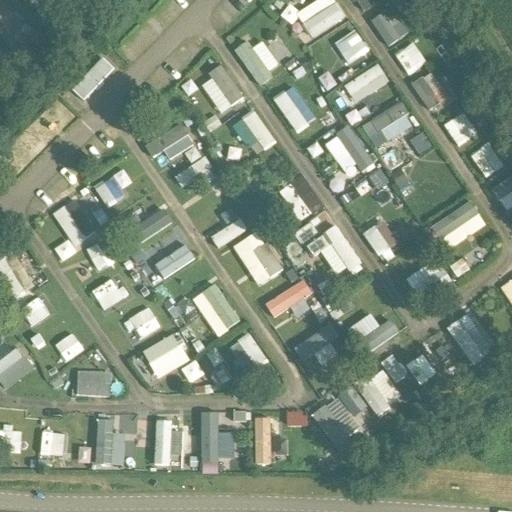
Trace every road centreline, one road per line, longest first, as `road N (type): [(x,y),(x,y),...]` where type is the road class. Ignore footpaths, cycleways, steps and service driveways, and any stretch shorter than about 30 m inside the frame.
road 1 (unclassified): [(0,500),(348,511)]
road 2 (track): [(372,511),(378,489),(419,441),(511,395)]
